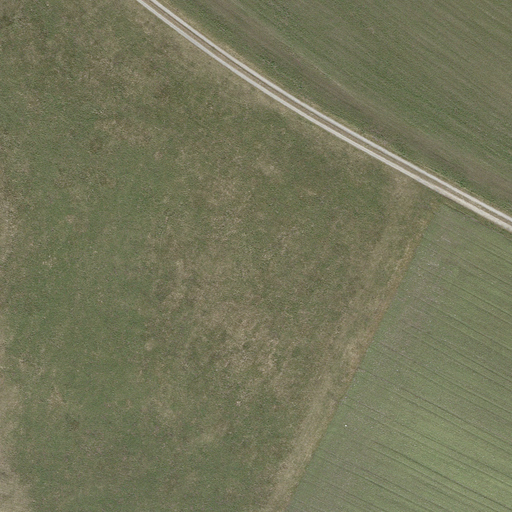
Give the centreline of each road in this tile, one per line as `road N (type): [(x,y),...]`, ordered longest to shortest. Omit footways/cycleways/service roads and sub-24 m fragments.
road 1 (track): [(140,0),(221,62),(409,175),(511,225)]
road 2 (track): [(259,511),(409,175)]
